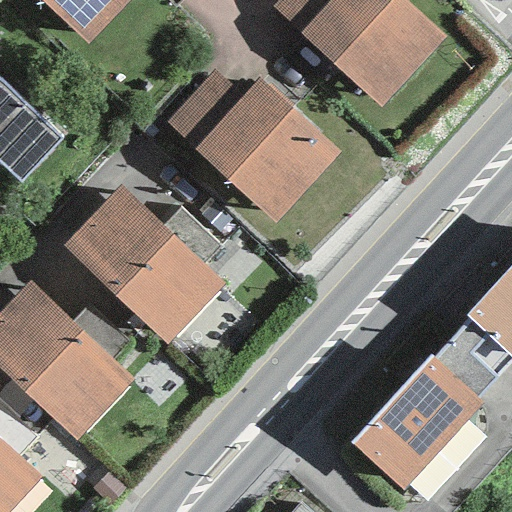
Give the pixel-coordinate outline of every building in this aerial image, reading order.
[(41,0),(87,44),(129,0),(41,0)] [(300,33),(330,0),(276,0),(271,6),(300,33)] [(330,0),(300,33),(379,106),(444,36),(404,0),(330,0)] [(194,149),(242,99),(213,72),(165,122),(194,149)] [(0,163),(19,182),(62,137),(0,78),(0,163)] [(242,99),(194,149),(273,222),(338,152),(259,79),(242,99)] [(166,345),(224,286),(120,186),(63,246),(166,345)] [(511,266),(466,316),(470,320),(511,358),(511,266)] [(0,369),(74,440),(132,380),(30,283),(0,313),(0,369)] [(475,399),(511,359),(511,358),(470,320),(433,361),(475,399)] [(430,357),(350,443),(402,491),(481,405),(475,399),(433,361),(430,357)] [(0,511),(6,511),(40,476),(0,438),(0,511)] [(309,511),(299,503),(290,511),(309,511)]
